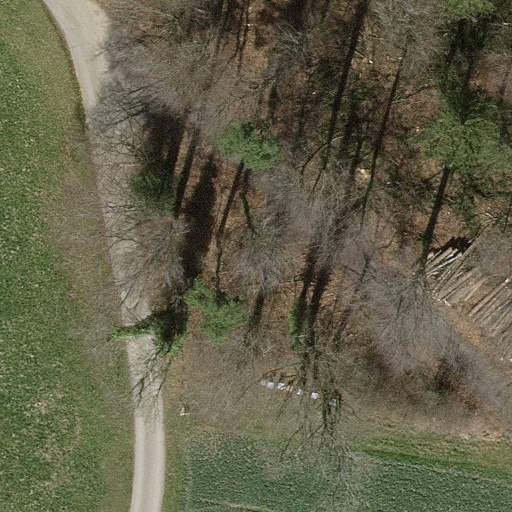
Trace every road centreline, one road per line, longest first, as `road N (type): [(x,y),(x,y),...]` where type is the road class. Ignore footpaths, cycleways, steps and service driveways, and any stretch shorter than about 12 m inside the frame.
road 1 (track): [(93,34),(511,399)]
road 2 (track): [(149,511),(157,392),(93,34),(63,0)]
